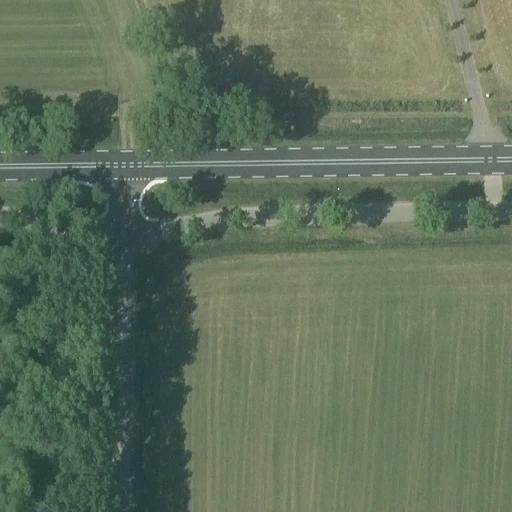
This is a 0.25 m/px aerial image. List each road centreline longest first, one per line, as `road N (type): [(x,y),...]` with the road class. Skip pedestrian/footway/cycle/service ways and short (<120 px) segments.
road 1 (unclassified): [(511,213),(241,218),(127,236)]
road 2 (primary): [(126,166),(511,160)]
road 3 (unclassified): [(126,511),(127,236)]
road 4 (unknown): [(488,161),(449,0)]
road 5 (unclassified): [(127,236),(0,220)]
road 6 (primary): [(0,168),(126,166)]
